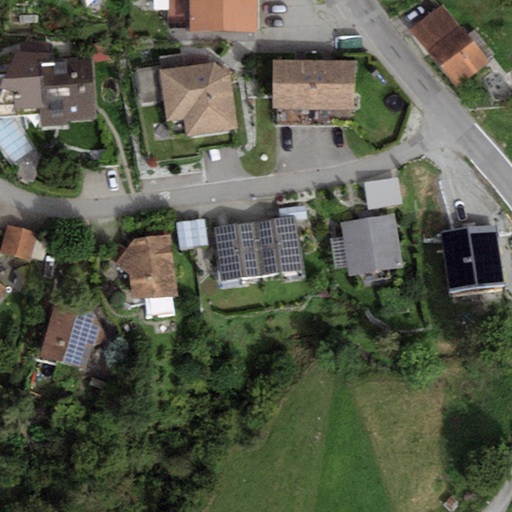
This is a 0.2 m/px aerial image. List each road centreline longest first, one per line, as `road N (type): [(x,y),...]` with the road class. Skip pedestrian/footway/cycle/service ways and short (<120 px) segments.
road 1 (residential): [(453,120),(382,167),(211,198),(58,210),(0,188)]
road 2 (tertiary): [(453,120),(358,0)]
